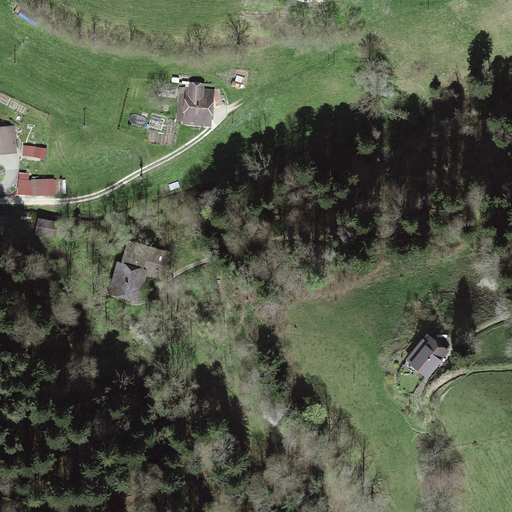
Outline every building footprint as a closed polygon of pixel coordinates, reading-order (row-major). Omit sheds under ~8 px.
[(210,96),(199,95),(200,84),(193,83),(192,88),(180,87),(178,116),(208,119),(210,96)] [(0,150),(12,149),(12,144),(17,144),(16,138),(11,139),(11,129),(0,129),(0,150)] [(28,186),(19,186),(18,194),(27,194),(28,186)] [(56,224),(40,221),(37,232),(54,235),(56,224)] [(167,251),(126,243),(119,275),(116,274),(112,292),(137,297),(141,273),(162,277),(167,251)] [(136,331),(138,320),(132,319),(129,329),(136,331)] [(438,372),(433,368),(448,350),(428,334),(407,360),(432,380),(438,372)]
